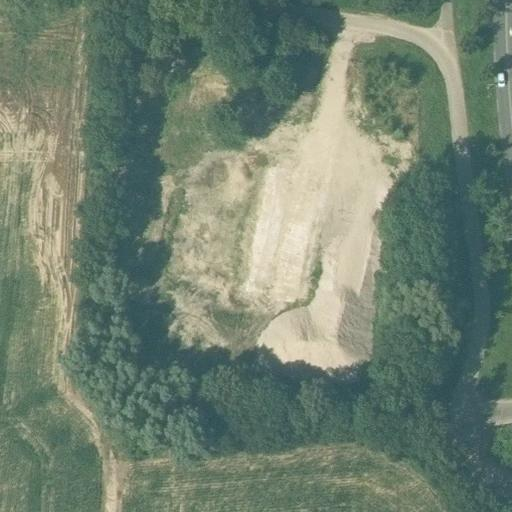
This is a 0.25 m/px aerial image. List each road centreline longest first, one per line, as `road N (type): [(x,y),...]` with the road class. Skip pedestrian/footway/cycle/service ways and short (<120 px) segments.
road 1 (unclassified): [(228,0),(404,34),(440,53),(454,92),(483,319),(463,399),(464,439),(479,475),(511,493)]
road 2 (unknown): [(344,20),(290,307),(269,337),(203,345)]
road 3 (tertiary): [(499,0),(511,174)]
